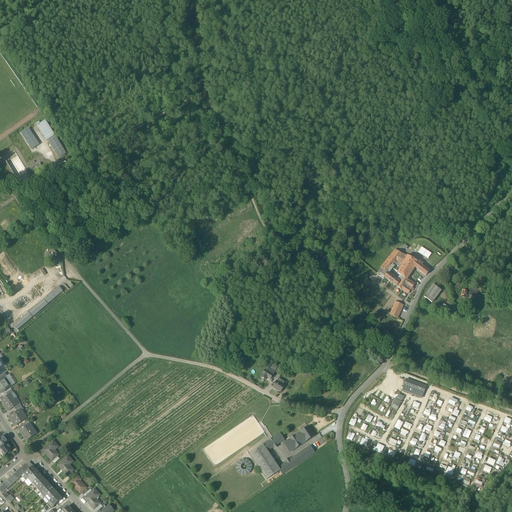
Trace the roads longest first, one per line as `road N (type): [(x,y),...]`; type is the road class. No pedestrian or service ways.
road 1 (tertiary): [(342,412),(387,361),(424,282),(511,191)]
road 2 (unclassified): [(146,353),(213,367),(281,402),(342,412)]
road 3 (unclassified): [(16,196),(146,353)]
road 4 (track): [(426,0),(433,24),(511,120)]
